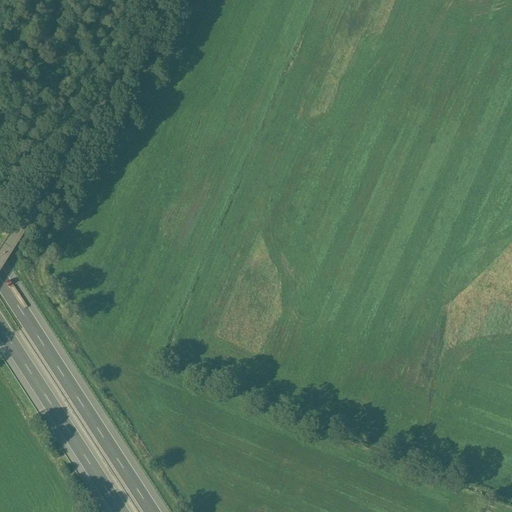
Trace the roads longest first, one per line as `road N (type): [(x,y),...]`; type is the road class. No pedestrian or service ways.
road 1 (track): [(177,0),(46,259),(45,277),(69,322)]
road 2 (unclassified): [(0,258),(150,0)]
road 3 (motorway): [(152,511),(0,277)]
road 4 (motorway): [(0,325),(122,511)]
